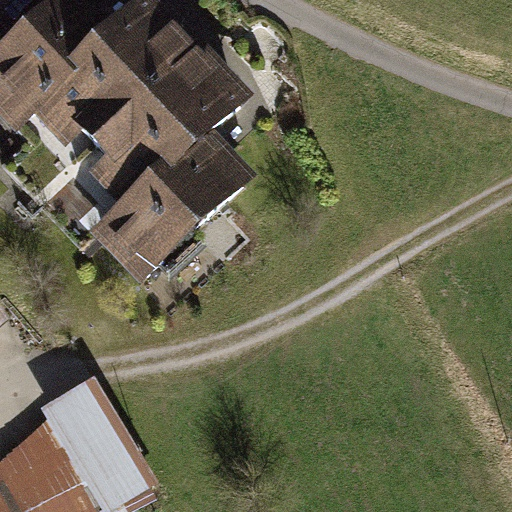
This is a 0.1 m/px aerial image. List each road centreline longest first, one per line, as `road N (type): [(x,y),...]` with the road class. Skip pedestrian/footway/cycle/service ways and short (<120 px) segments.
road 1 (track): [(511,192),(285,313),(93,375)]
road 2 (track): [(278,0),(511,101)]
